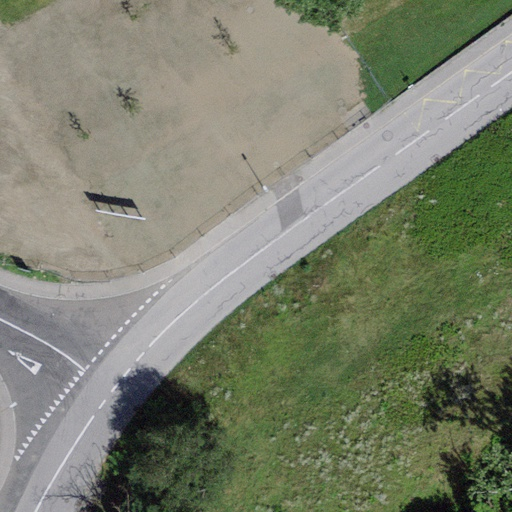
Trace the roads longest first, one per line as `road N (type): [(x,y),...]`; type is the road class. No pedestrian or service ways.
road 1 (residential): [(118,392),(149,346),(258,252),(511,81)]
road 2 (residential): [(39,511),(118,392)]
road 3 (residential): [(0,330),(118,392)]
